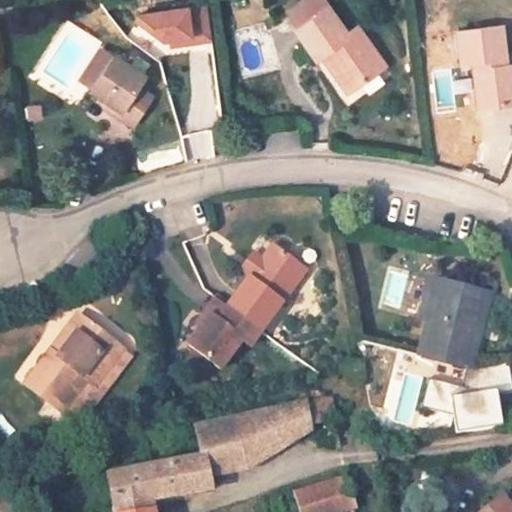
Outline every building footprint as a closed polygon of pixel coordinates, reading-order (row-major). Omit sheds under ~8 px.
[(324,0),(318,0),(291,19),(312,49),(315,46),(324,41),(349,80),(380,59),(353,21),(342,28),(324,0)] [(205,5),(126,11),(129,46),(207,41),(205,5)] [(496,16),(454,21),(463,103),(511,96),(511,90),(509,54),(502,56),(496,16)] [(90,81),(110,44),(92,33),(72,68),(90,81)] [(340,86),(349,80),(324,41),(315,46),(340,86)] [(144,64),(110,44),(90,81),(119,99),(113,107),(130,117),(149,88),(136,79),(144,64)] [(267,232),(220,295),(226,299),(218,310),(202,298),(175,334),(210,360),(239,325),(229,318),(237,308),(253,319),(300,256),(267,232)] [(459,276),(420,266),(410,302),(421,305),(411,342),(461,358),(477,296),(456,289),(459,276)] [(456,289),(477,296),(481,283),(459,276),(456,289)] [(67,305),(40,342),(50,351),(77,313),(67,305)] [(40,342),(14,376),(50,406),(77,371),(85,377),(113,341),(77,313),(50,351),(40,342)] [(466,391),(508,386),(505,364),(463,370),(466,391)] [(190,445),(100,466),(108,511),(143,511),(141,496),(195,485),(193,477),(208,474),(206,464),(228,460),(293,422),(292,414),(324,406),(320,388),(185,423),(190,445)] [(442,398),(447,434),(494,428),(490,392),(442,398)] [(336,474),(276,489),(280,511),(308,511),(343,502),(336,474)] [(511,511),(511,507),(489,481),(458,506),(463,511),(511,511)]
